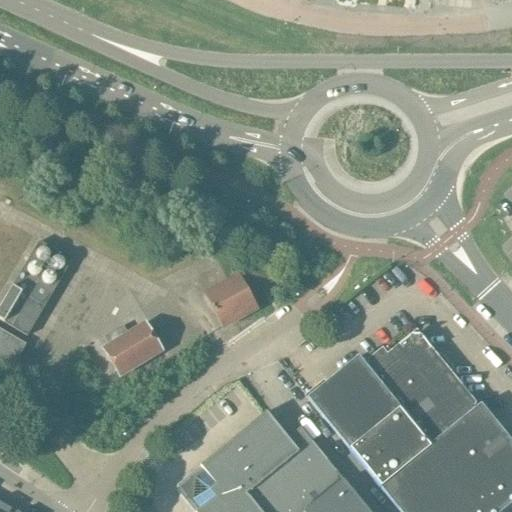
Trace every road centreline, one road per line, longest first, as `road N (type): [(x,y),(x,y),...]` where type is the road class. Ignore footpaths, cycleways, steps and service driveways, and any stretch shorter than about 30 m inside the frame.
road 1 (secondary): [(511,63),(259,62),(92,36)]
road 2 (unclassified): [(83,511),(154,418),(299,311)]
road 3 (residential): [(255,0),(366,24),(511,17)]
road 4 (secondary): [(0,38),(216,133)]
road 5 (secondary): [(303,112),(254,109),(193,89),(92,36)]
road 6 (secondary): [(290,144),(309,156),(334,194),(364,204),(398,195),(423,169)]
road 7 (secondary): [(292,163),(297,182),(325,213),(361,226),(405,221)]
road 8 (secondary): [(416,110),(390,89),(350,83),(303,112)]
